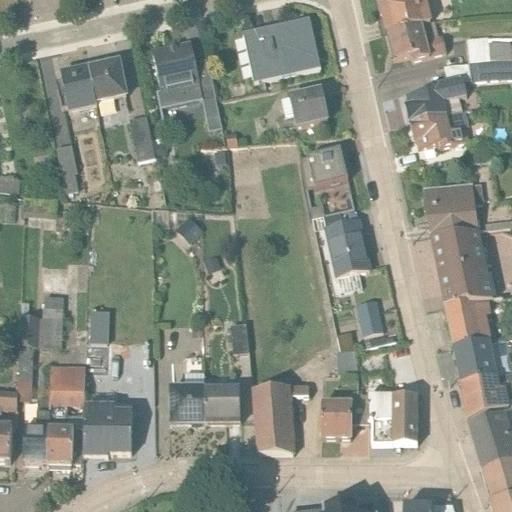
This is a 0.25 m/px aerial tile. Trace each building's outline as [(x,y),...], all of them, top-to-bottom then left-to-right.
[(386,33),(387,34),(430,24),(423,0),(390,0),(379,3),(382,18),(386,33)] [(261,9),(246,12),(250,32),(265,29),(261,9)] [(367,38),(386,33),(382,18),(364,23),(367,38)] [(241,34),(253,83),(319,69),(308,19),(265,29),(250,32),(241,34)] [(430,24),(387,34),(393,61),(408,57),(409,62),(445,53),(440,36),(437,37),(433,23),(430,24)] [(487,37),(464,38),(466,64),(511,60),(511,59),(511,36),(487,38),(487,37)] [(190,45),(151,53),(159,91),(155,92),(158,109),(201,100),(208,132),(221,130),(206,60),(194,62),(190,45)] [(430,90),(405,97),(407,105),(405,105),(409,123),(459,110),(460,110),(458,97),(465,95),(463,81),(470,80),(470,82),(511,77),(511,68),(511,60),(466,64),(466,65),(443,69),(446,81),(429,86),(430,90)] [(88,67),(87,67),(94,103),(125,97),(118,61),(103,64),(103,65),(89,68),(88,67)] [(94,103),(87,67),(59,73),(60,78),(54,80),(60,107),(66,106),(67,113),(95,107),(94,103)] [(293,123),(294,128),(326,120),(319,90),(280,99),(283,115),(291,113),(293,123)] [(459,110),(409,123),(414,141),(416,140),(418,148),(436,143),(437,148),(467,139),(459,110)] [(291,113),(283,115),(274,117),(276,127),(293,123),(291,113)] [(145,116),(128,119),(137,161),(154,157),(145,116)] [(70,143),(54,147),(64,191),(77,189),(73,171),(76,171),(70,143)] [(347,179),(339,149),(298,159),(304,190),(347,179)] [(19,177),(0,174),(0,189),(17,192),(19,177)] [(427,217),(430,236),(478,229),(473,203),(482,202),(480,183),(424,190),(426,210),(427,217)] [(54,198),(24,195),(23,215),(53,217),(54,198)] [(14,202),(4,202),(3,218),(13,218),(14,202)] [(321,204),(308,207),(312,224),(325,221),(321,204)] [(511,217),(483,222),(484,228),(511,223),(511,206),(511,214),(511,217)] [(426,210),(419,211),(417,211),(408,217),(409,223),(418,222),(418,220),(419,219),(427,217),(426,210)] [(202,228),(188,214),(174,228),(188,242),(202,228)] [(322,228),(334,277),(368,270),(357,220),(322,228)] [(478,229),(430,236),(435,262),(436,262),(442,289),(441,289),(444,303),(464,301),(487,297),(492,297),(478,229)] [(215,253),(202,257),(205,270),(220,265),(215,253)] [(15,389),(15,399),(30,399),(31,345),(60,346),(62,294),(42,294),(42,304),(41,304),(41,315),(27,314),(27,299),(19,299),(16,378),(15,389)] [(464,301),(444,303),(452,345),(488,338),(496,336),(492,317),(486,318),(485,315),(491,314),(487,297),(464,301)] [(355,304),(358,314),(377,310),(375,299),(355,304)] [(92,307),(91,339),(109,339),(110,308),(92,307)] [(377,310),(358,314),(362,335),(382,330),(377,310)] [(244,322),(229,324),(232,353),(248,351),(244,322)] [(335,334),(338,351),(353,350),(350,331),(335,334)] [(488,338),(452,345),(459,381),(496,372),(488,338)] [(338,351),(336,351),(338,371),(356,371),(353,350),(338,351)] [(169,384),(183,384),(183,373),(183,358),(169,358),(169,384)] [(82,405),(82,403),(83,364),(49,364),(48,397),(48,404),(65,404),(82,405)] [(496,372),(459,381),(466,418),(502,405),(511,402),(511,370),(496,374),(496,372)] [(204,423),(204,384),(203,373),(183,373),(183,384),(169,384),(170,421),(190,420),(190,423),(204,423)] [(367,394),(382,394),(381,380),(358,380),(358,394),(367,394)] [(239,422),(238,385),(204,384),(204,423),(239,422)] [(252,387),(256,452),(292,453),(288,395),(307,395),(306,384),(252,387)] [(0,388),(0,409),(14,410),(15,399),(15,389),(0,388)] [(343,401),(321,401),(320,438),(349,438),(350,424),(368,424),(368,421),(367,394),(358,394),(349,394),(349,395),(344,395),(343,401)] [(416,443),(416,394),(382,394),(367,394),(368,421),(371,421),(371,419),(380,419),(381,439),(391,439),(392,443),(416,443)] [(36,426),(48,426),(48,404),(48,397),(36,397),(36,426)] [(113,404),(82,403),(82,405),(82,414),(82,426),(82,456),(107,456),(107,453),(130,454),(131,410),(113,410),(113,404)] [(71,426),(82,426),(82,414),(65,414),(65,404),(48,404),(48,426),(71,426)] [(502,405),(466,418),(480,466),(511,456),(511,420),(507,422),(502,405)] [(0,460),(8,461),(8,419),(0,419),(0,460)] [(23,425),(22,461),(47,462),(48,426),(36,426),(23,425)] [(48,426),(47,462),(70,463),(70,462),(71,426),(48,426)] [(82,426),(71,426),(70,462),(81,462),(82,456),(82,426)] [(511,456),(480,466),(489,499),(511,494),(511,456)] [(511,511),(511,494),(489,499),(488,500),(492,511),(511,511)] [(371,511),(371,504),(355,506),(355,502),(323,505),(323,510),(300,511),(371,511)]
